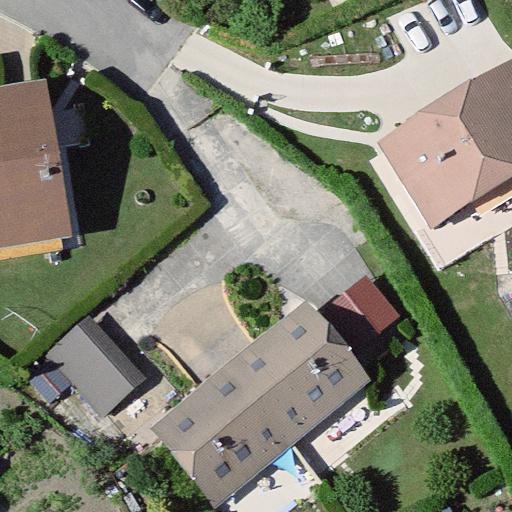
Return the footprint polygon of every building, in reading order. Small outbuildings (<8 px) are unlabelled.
[(511,79),(490,93),(488,89),(391,150),(414,187),(408,191),(431,229),(500,187),(495,178),(511,168),(511,79)] [(0,108),(0,246),(62,235),(41,102),(0,108)] [(0,265),(65,254),(62,235),(0,246),(0,265)] [(332,301),(362,347),(410,316),(379,270),(332,301)] [(164,436),(212,498),(262,457),(266,462),(312,424),(308,420),(357,383),(306,319),(164,436)] [(104,356),(79,327),(53,349),(77,379),(104,356)] [(102,408),(137,379),(111,349),(104,356),(77,379),(102,408)]
